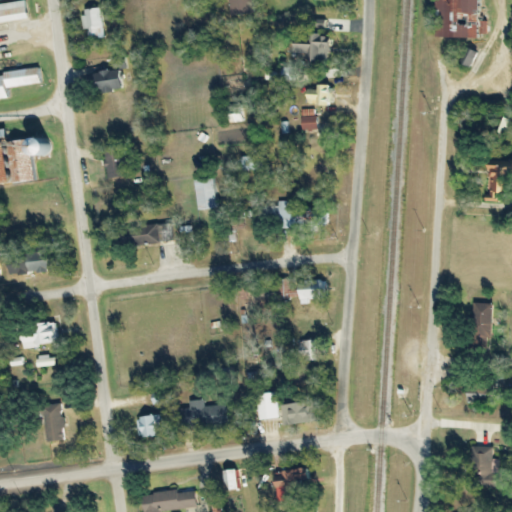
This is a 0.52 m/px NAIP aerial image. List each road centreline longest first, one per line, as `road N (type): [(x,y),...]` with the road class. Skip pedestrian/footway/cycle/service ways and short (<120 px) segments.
road 1 (residential): [(127,511),(57,0)]
road 2 (residential): [(345,511),(375,0)]
road 3 (tertiary): [(0,494),(315,445),(397,440),(432,450)]
road 4 (residential): [(0,308),(360,256)]
road 5 (residential): [(432,450),(459,98)]
